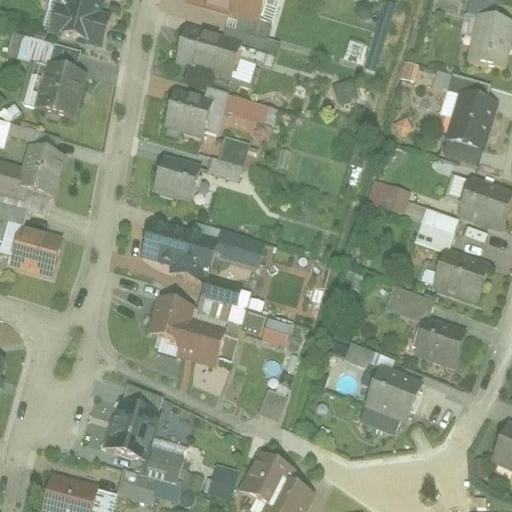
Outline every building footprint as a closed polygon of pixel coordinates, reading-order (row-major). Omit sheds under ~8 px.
[(43,36),(101,51),(110,17),(100,14),(104,0),(66,0),(64,12),(51,8),(43,36)] [(180,32),(172,58),(229,75),(235,53),(252,58),(265,16),(249,11),(252,0),(191,0),(240,15),(230,47),(180,32)] [(379,71),(399,16),(388,12),(368,67),(379,71)] [(511,34),(511,28),(479,23),(469,74),(503,80),(511,34)] [(15,58),(36,64),(39,52),(59,58),(62,48),(22,36),(15,58)] [(74,125),(88,79),(57,70),(44,116),(74,125)] [(359,82),(340,88),(346,105),(365,98),(359,82)] [(169,88),(160,124),(202,134),(206,120),(224,124),(227,111),(269,122),(274,101),(220,87),(217,101),(169,88)] [(498,114),(467,105),(453,154),(483,163),(498,114)] [(202,148),(197,167),(240,179),(249,145),(218,137),(214,151),(202,148)] [(0,169),(0,199),(49,214),(64,164),(28,153),(22,176),(0,169)] [(157,158),(147,191),(184,202),(193,168),(157,158)] [(511,208),(511,199),(471,188),(460,227),(503,239),(511,208)] [(146,220),(137,256),(175,266),(178,252),(251,269),(257,245),(237,241),(239,232),(199,222),(197,232),(146,220)] [(69,246),(23,238),(13,295),(58,303),(69,246)] [(486,269),(442,261),(434,301),(479,309),(486,269)] [(405,348),(445,364),(458,330),(420,314),(427,296),(393,282),(379,316),(412,330),(405,348)] [(236,324),(242,301),(189,287),(186,300),(156,292),(146,331),(176,339),(172,355),(209,365),(221,320),(236,324)] [(273,321),(271,344),(295,346),(297,323),(273,321)] [(357,400),(401,417),(417,376),(375,360),(379,350),(348,338),(339,360),(368,371),(357,400)] [(285,424),(295,399),(276,391),(266,417),(285,424)] [(89,511),(93,498),(142,509),(150,475),(169,479),(162,510),(171,511),(192,511),(202,469),(180,464),(185,445),(150,437),(156,411),(115,402),(105,447),(119,450),(112,481),(49,467),(39,511),(89,511)] [(511,407),(502,404),(482,456),(511,467),(511,407)] [(288,472),(257,457),(239,496),(271,510),(288,472)] [(317,511),(322,504),(292,487),(277,511),(317,511)]
